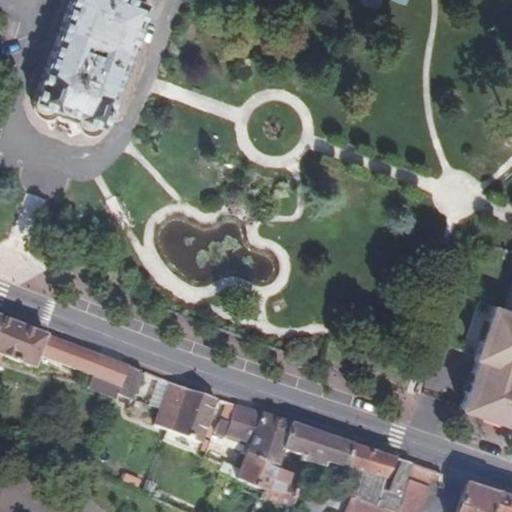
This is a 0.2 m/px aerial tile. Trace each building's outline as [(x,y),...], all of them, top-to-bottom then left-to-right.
[(51,115),(53,113),(71,119),(73,126),(77,131),(84,134),(90,131),(96,125),(99,125),(144,2),(139,0),(64,0),(29,99),(31,101),(30,105),(33,113),(38,117),(45,117),(51,115)] [(511,285),(504,308),(486,301),(485,303),(438,286),(426,338),(468,353),(466,357),(470,358),(452,408),(511,428),(511,285)] [(0,357),(26,368),(32,356),(87,377),(83,389),(111,400),(113,395),(124,367),(0,319),(0,357)] [(139,373),(124,367),(113,395),(128,400),(139,373)] [(168,384),(155,379),(146,405),(159,410),(168,384)] [(212,399),(168,384),(153,427),(163,430),(158,445),(187,455),(192,441),(196,442),(212,399)] [(219,402),(213,421),(222,424),(231,406),(219,402)] [(213,421),(206,442),(239,455),(256,414),(231,406),(222,424),(213,421)] [(256,414),(239,455),(267,466),(275,444),(282,423),(256,414)] [(345,445),(282,423),(275,444),(294,451),(293,456),(316,464),(318,458),(338,465),(345,445)] [(386,459),(345,445),(338,465),(376,479),(386,459)] [(267,466),(239,455),(229,479),(257,491),(264,472),(267,466)] [(329,487),(328,493),(339,497),(382,511),(385,511),(403,463),(393,460),(382,490),(346,475),(340,491),(329,487)] [(403,463),(385,511),(401,511),(409,508),(420,469),(403,463)] [(257,491),(253,498),(282,509),(292,480),(264,472),(257,491)] [(292,480),(282,509),(292,511),(319,511),(328,493),(292,480)] [(482,511),(490,493),(465,484),(454,511),(482,511)] [(328,493),(319,511),(334,511),(339,497),(328,493)] [(511,511),(511,500),(490,493),(482,511),(511,511)] [(334,511),(382,511),(339,497),(334,511)]
